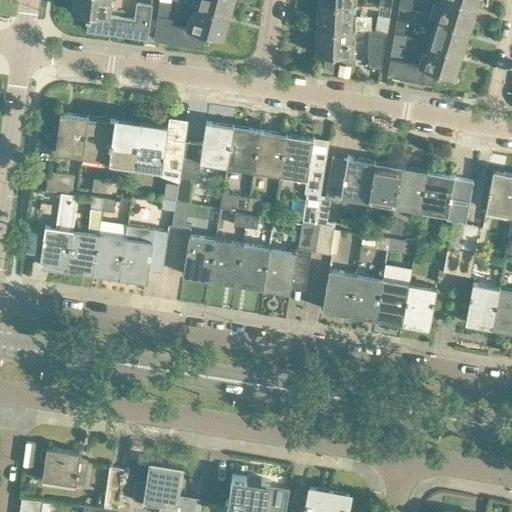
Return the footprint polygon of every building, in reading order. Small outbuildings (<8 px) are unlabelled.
[(87,29),(127,35),(144,37),(147,38),(151,6),(136,4),(134,20),(109,16),(111,0),(74,0),(73,11),(85,13),(85,14),(85,15),(90,15),(87,29)] [(160,0),(155,39),(158,39),(202,46),(204,34),(208,35),(209,34),(221,37),(228,12),(199,3),(194,21),(190,20),(189,25),(174,22),(175,18),(170,17),(173,1),(164,0),(160,0)] [(196,0),(196,2),(199,3),(228,12),(234,13),(237,0),(196,0)] [(411,0),(400,0),(399,7),(410,8),(411,0)] [(434,0),(430,14),(468,27),(475,4),(464,0),(434,0)] [(319,2),(318,26),(354,28),(354,14),(352,14),(352,3),(319,2)] [(377,14),(375,29),(387,31),(389,16),(377,14)] [(428,40),(432,41),(461,51),(468,27),(430,14),(427,22),(431,31),(428,40)] [(397,17),(395,31),(406,33),(408,19),(397,17)] [(318,26),(316,53),(334,53),(353,54),(354,28),(318,26)] [(369,28),(368,54),(370,65),(380,66),(383,53),(387,31),(375,29),(370,29),(369,28)] [(406,33),(395,31),(391,55),(402,56),(406,33)] [(390,59),(387,76),(434,84),(437,71),(453,76),(461,51),(432,41),(428,51),(425,50),(420,64),(390,59)] [(85,151),(90,114),(60,110),(57,132),(55,146),(56,147),(84,151),(85,151)] [(112,155),(117,118),(90,114),(85,151),(86,151),(111,155),(112,155)] [(138,158),(143,122),(117,118),(112,155),(113,155),(137,158),(138,158)] [(200,161),(200,160),(229,165),(230,161),(236,124),(206,119),(203,143),(185,140),(180,174),(192,176),(198,177),(200,161)] [(137,158),(137,163),(162,167),(163,167),(163,171),(180,174),(185,140),(166,138),(168,126),(143,122),(138,158),(137,158)] [(256,165),(261,128),(236,124),(230,161),(256,165)] [(289,133),(261,128),(256,165),(257,165),(282,169),(283,169),(289,133)] [(321,220),(324,197),(320,196),(329,139),(289,133),(283,169),(284,169),(307,172),(303,194),(306,194),(302,217),(321,220)] [(370,197),(377,160),(348,155),(347,158),(332,156),(325,197),(330,198),(341,199),(342,197),(351,198),(352,194),(370,197)] [(396,201),(397,201),(403,164),(377,160),(370,197),(371,197),(396,201)] [(423,205),(429,169),(403,164),(397,201),(423,205)] [(511,171),(493,168),(486,206),(487,206),(511,210),(511,171)] [(454,176),(455,173),(429,169),(423,205),(424,205),(447,209),(447,213),(453,214),(467,217),(473,180),(454,176)] [(48,171),(46,183),(72,187),(74,174),(48,170),(48,171)] [(179,179),(176,200),(189,201),(192,176),(180,174),(179,179)] [(104,192),(105,179),(94,177),(92,190),(104,192)] [(104,192),(116,194),(118,180),(105,179),(104,192)] [(77,193),(71,192),(61,190),(55,226),(46,225),(47,223),(45,223),(43,236),(42,240),(43,240),(39,264),(41,264),(41,260),(50,261),(50,266),(66,268),(67,268),(68,264),(72,228),(77,193)] [(223,192),(221,207),(233,209),(233,207),(247,209),(250,196),(223,192)] [(103,197),(93,195),(91,209),(101,210),(103,197)] [(250,196),(247,209),(260,211),(262,198),(250,196)] [(116,199),(103,197),(101,210),(114,212),(116,199)] [(162,208),(171,210),(174,210),(176,200),(163,198),(162,208)] [(189,201),(176,200),(174,210),(172,225),(185,227),(189,201)] [(192,222),(216,228),(221,209),(197,204),(192,222)] [(247,214),(235,212),(233,225),(245,227),(247,214)] [(257,229),(259,215),(247,214),(245,227),(257,229)] [(380,230),(392,232),(394,219),(382,217),(380,230)] [(394,219),(392,232),(403,234),(406,221),(394,219)] [(269,246),(263,282),(264,282),(289,286),(291,286),(291,282),(305,284),(306,284),(311,249),(316,250),(320,226),(301,222),(297,251),(269,246)] [(465,222),(461,247),(474,250),(479,224),(465,222)] [(127,223),(126,236),(120,271),(146,275),(147,275),(148,268),(162,270),(169,228),(127,223)] [(316,251),(330,253),(334,228),(320,226),(316,250),(316,251)] [(68,264),(94,267),(99,232),(72,228),(68,264)] [(120,271),(126,236),(99,232),(94,267),(120,271)] [(210,273),(216,238),(189,234),(183,269),(184,269),(210,273)] [(375,248),(387,250),(389,237),(377,235),(375,248)] [(399,253),(401,239),(389,237),(387,250),(399,253)] [(211,273),(236,277),(237,277),(242,242),(216,238),(210,273),(211,273)] [(242,242),(237,277),(238,278),(263,282),(269,246),(242,242)] [(443,270),(456,272),(461,247),(448,245),(447,247),(443,269),(443,270)] [(461,247),(456,272),(469,275),(470,274),(474,250),(461,247)] [(324,304),(349,308),(350,308),(356,272),(329,267),(327,280),(326,280),(326,284),(323,303),(324,304)] [(350,308),(376,313),(382,277),(356,272),(350,308)] [(382,277),(376,313),(377,313),(378,313),(402,317),(403,317),(409,281),(382,277)] [(409,281),(403,317),(403,322),(418,324),(419,320),(428,322),(430,322),(433,303),(434,303),(434,299),(436,286),(409,281)] [(492,322),(493,322),(500,286),(473,281),(472,281),(470,293),(469,297),(466,317),(467,317),(492,322)] [(511,288),(500,286),(493,322),(511,325),(511,288)] [(46,445),(42,477),(84,482),(88,460),(79,459),(80,450),(46,445)] [(177,500),(183,466),(150,461),(145,496),(177,500)] [(110,465),(104,505),(118,507),(123,467),(110,465)] [(225,484),(223,497),(226,497),(225,502),(227,502),(226,510),(236,511),(284,511),(289,487),(270,484),(270,480),(265,479),(266,478),(261,478),(261,479),(246,477),(246,476),(232,474),(230,485),(225,484)] [(345,511),(346,511),(349,511),(350,505),(347,505),(349,494),(310,487),(305,511),(345,511)] [(40,500),(39,507),(50,509),(51,501),(40,500)] [(84,502),(83,511),(117,511),(118,507),(104,505),(84,502)]
